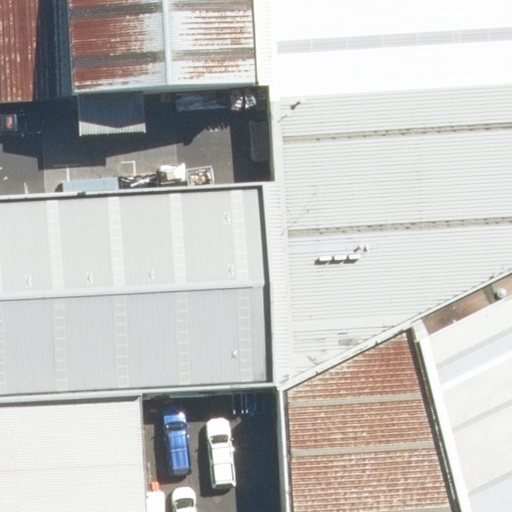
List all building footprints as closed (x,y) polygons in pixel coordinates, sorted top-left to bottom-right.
[(0,0),(0,100),(262,85),(257,0),(0,0)] [(511,75),(511,44),(509,0),(265,0),(270,89),(511,75)] [(511,75),(270,89),(286,379),(405,321),(511,268),(511,75)] [(253,183),(0,197),(0,401),(125,394),(265,386),(253,183)] [(453,511),(511,511),(511,287),(409,335),(453,511)] [(286,379),(287,511),(453,511),(409,335),(405,321),(286,379)] [(132,511),(125,394),(0,401),(0,511),(132,511)]
